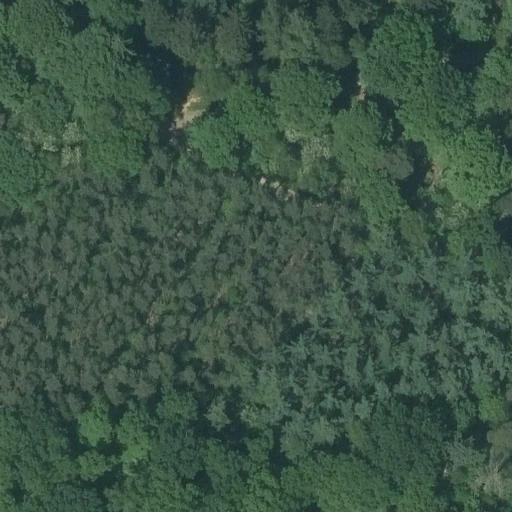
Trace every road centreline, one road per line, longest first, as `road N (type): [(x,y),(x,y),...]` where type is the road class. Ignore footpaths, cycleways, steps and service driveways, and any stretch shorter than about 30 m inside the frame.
road 1 (track): [(511,255),(349,219),(140,116)]
road 2 (track): [(140,116),(511,57)]
road 3 (track): [(353,511),(511,382)]
road 4 (track): [(140,116),(0,75)]
